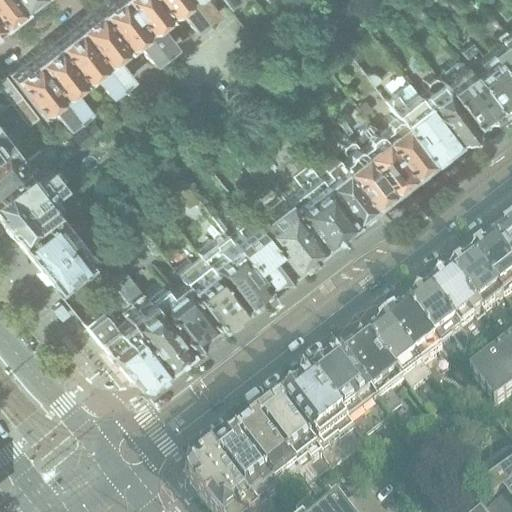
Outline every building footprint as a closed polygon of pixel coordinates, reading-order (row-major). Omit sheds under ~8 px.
[(14,5),(10,0),(0,0),(0,16),(15,6),(14,5)] [(141,31),(117,0),(101,0),(98,3),(91,9),(121,48),(130,41),(148,64),(160,55),(141,31)] [(162,16),(150,0),(117,0),(141,31),(160,55),(171,46),(153,23),(162,16)] [(202,22),(185,0),(150,0),(162,16),(172,9),(190,31),(202,22)] [(185,0),(202,22),(214,13),(204,0),(185,0)] [(493,3),(490,0),(477,0),(484,10),(493,3)] [(490,18),(511,1),(511,0),(497,0),(493,3),(484,10),(487,14),(490,18)] [(111,56),(121,48),(91,9),(90,8),(69,25),(95,58),(101,53),(108,62),(102,67),(113,81),(118,88),(129,79),(111,56)] [(511,45),(502,33),(490,18),(487,14),(481,18),(486,24),(488,22),(499,37),(497,38),(491,38),(486,42),(486,47),(484,48),(511,84),(511,45)] [(511,17),(509,20),(511,24),(502,33),(511,45),(511,17)] [(96,72),(88,63),(95,58),(69,25),(48,41),(80,83),(90,76),(94,81),(107,97),(108,96),(117,89),(118,88),(113,81),(102,67),(96,72)] [(256,48),(277,32),(272,26),(263,32),(265,35),(253,44),(256,48)] [(80,83),(48,41),(27,58),(75,121),(87,112),(71,91),(80,83)] [(511,90),(511,84),(484,48),(479,52),(470,41),(458,49),(467,62),(462,65),(474,81),(493,106),(511,90)] [(75,121),(27,58),(27,57),(5,74),(10,81),(31,108),(37,116),(48,108),(64,129),(75,121)] [(493,106),(474,81),(462,65),(459,62),(452,61),(441,71),(439,68),(435,71),(431,74),(432,75),(469,123),(477,117),(477,118),(493,106)] [(449,139),(413,93),(413,92),(399,102),(392,93),(386,97),(380,90),(383,88),(378,82),(379,82),(378,81),(377,79),(376,78),(373,76),(370,75),(367,76),(364,77),(367,81),(394,118),(425,157),(425,158),(434,151),(449,139)] [(469,123),(432,75),(429,75),(423,79),(423,81),(422,88),(413,93),(449,139),(469,123)] [(18,97),(2,76),(0,77),(0,94),(8,105),(18,97)] [(18,97),(8,105),(24,124),(25,126),(34,119),(35,118),(18,97)] [(425,157),(394,118),(389,117),(383,122),(382,126),(374,132),(405,172),(405,173),(412,167),(425,157)] [(157,146),(176,130),(168,120),(149,135),(157,146)] [(337,125),(345,136),(350,132),(342,121),(337,125)] [(100,133),(93,125),(87,131),(93,139),(100,133)] [(405,172),(374,132),(369,125),(363,125),(358,130),(356,134),(354,137),(350,132),(345,136),(349,141),(354,147),(385,188),(392,183),(392,182),(405,172)] [(0,144),(8,137),(0,126),(0,144)] [(0,178),(20,163),(11,152),(17,147),(8,137),(0,144),(0,178)] [(317,190),(300,167),(305,164),(283,137),(251,162),(268,183),(279,197),(315,243),(342,222),(329,206),(325,208),(313,193),(317,190)] [(385,188),(354,147),(349,141),(344,141),(339,146),(337,150),(342,157),(335,162),(365,203),(373,198),(372,197),(385,188)] [(365,203),(335,162),(330,155),(309,170),(305,164),(300,167),(317,190),(313,193),(325,208),(329,206),(342,222),(346,219),(345,219),(353,213),(352,213),(365,203)] [(15,194),(27,185),(29,188),(48,174),(41,164),(32,171),(23,160),(20,163),(0,178),(0,209),(6,206),(8,209),(20,200),(15,194)] [(268,183),(251,162),(242,168),(259,190),(268,183)] [(48,208),(57,201),(48,189),(56,183),(55,182),(60,179),(53,170),(48,174),(29,188),(27,185),(15,194),(20,200),(8,209),(6,206),(0,209),(0,225),(12,240),(50,211),(48,208)] [(315,243),(279,197),(247,222),(283,266),(297,256),(305,250),(304,250),(314,243),(315,243)] [(29,261),(66,232),(50,211),(12,240),(29,261)] [(283,266),(247,222),(248,223),(247,224),(243,219),(232,227),(236,232),(226,240),(259,284),(268,277),(268,278),(281,267),(282,267),(283,266)] [(97,246),(78,223),(66,232),(29,261),(48,284),(97,246)] [(511,227),(493,242),(511,266),(511,227)] [(259,284),(226,240),(220,232),(193,253),(196,256),(233,304),(248,293),(248,292),(259,284)] [(511,289),(511,266),(493,242),(486,248),(485,248),(472,258),(502,297),(511,289)] [(108,253),(101,243),(94,249),(101,258),(108,253)] [(110,280),(91,255),(81,263),(81,264),(79,265),(87,276),(89,274),(99,288),(110,280)] [(233,304),(196,256),(187,263),(187,262),(173,273),(210,322),(226,310),(226,309),(233,304)] [(502,297),(472,258),(464,264),(451,274),(481,313),(502,297)] [(59,298),(87,276),(79,265),(50,288),(59,298)] [(179,347),(140,296),(125,276),(121,271),(110,280),(99,288),(101,291),(99,292),(120,318),(157,364),(179,347)] [(210,322),(173,273),(171,271),(165,275),(172,284),(163,291),(157,283),(140,296),(179,347),(195,334),(210,322)] [(476,322),(483,317),(483,316),(481,313),(451,274),(430,290),(474,348),(485,363),(500,352),(476,322)] [(474,348),(430,290),(409,306),(440,349),(453,339),(457,345),(456,347),(461,353),(464,353),(465,355),(474,348)] [(157,364),(120,318),(99,292),(93,296),(97,300),(75,317),(82,327),(125,379),(136,381),(157,364)] [(67,315),(58,304),(51,311),(59,322),(67,315)] [(440,349),(409,306),(408,307),(395,317),(388,322),(423,368),(443,352),(440,349)] [(423,368),(388,322),(366,339),(402,383),(403,382),(405,385),(403,385),(411,394),(431,379),(428,374),(423,368)] [(402,383),(366,339),(354,348),(341,359),(341,360),(377,406),(403,385),(405,385),(403,382),(402,383)] [(511,342),(500,352),(485,363),(469,375),(495,409),(511,395),(511,342)] [(390,423),(377,406),(341,360),(328,370),(327,369),(313,380),(363,446),(367,452),(372,448),(366,441),(390,423)] [(428,374),(431,379),(437,387),(443,383),(433,370),(428,374)] [(363,446),(313,380),(283,403),(280,406),(330,471),(333,469),(363,446)] [(330,471),(280,406),(260,422),(259,427),(297,475),(308,467),(329,494),(343,483),(333,469),(330,471)] [(420,416),(409,424),(417,436),(428,427),(420,416)] [(297,475),(259,427),(252,432),(247,432),(246,432),(238,438),(238,443),(275,492),(297,475)] [(238,443),(229,449),(225,449),(224,448),(214,457),(254,508),(275,492),(238,443)] [(257,511),(254,508),(214,457),(213,457),(202,466),(201,466),(190,475),(189,485),(211,511),(257,511)] [(500,475),(492,464),(478,474),(485,485),(500,475)] [(511,466),(500,475),(485,485),(483,488),(490,497),(489,498),(492,502),(504,492),(511,502),(511,466)] [(511,511),(511,502),(504,492),(492,502),(480,511),(511,511)] [(458,511),(443,493),(420,511),(458,511)]
